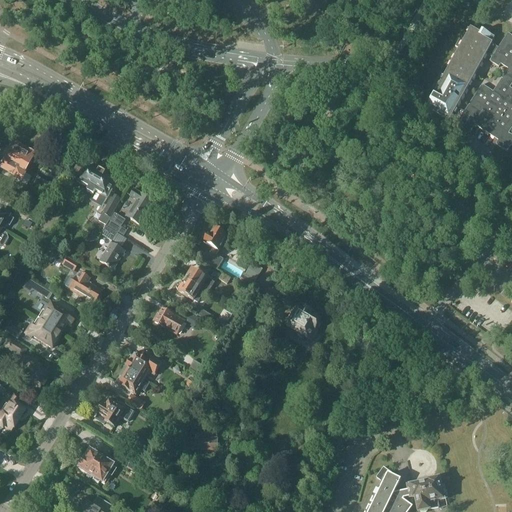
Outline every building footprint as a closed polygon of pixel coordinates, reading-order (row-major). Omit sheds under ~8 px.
[(511,36),(508,34),(499,48),(493,44),(492,43),(495,38),(486,33),(482,31),(480,34),(471,29),(467,35),(463,33),(456,47),(459,49),(445,75),(441,73),(433,87),(437,90),(426,109),(431,112),(463,130),(464,129),(471,133),(474,127),(476,128),(477,127),(498,141),(496,144),(508,152),(511,147),(511,135),(509,134),(511,128),(511,36)] [(12,148),(2,164),(12,170),(10,173),(14,176),(12,179),(19,183),(20,181),(27,185),(31,178),(24,174),(25,172),(23,171),(31,158),(32,156),(13,145),(12,148)] [(86,166),(77,182),(89,189),(87,192),(94,196),(91,200),(98,204),(100,200),(105,203),(116,183),(105,177),(106,174),(100,170),(98,173),(86,166)] [(136,201),(128,214),(133,217),(131,221),(141,227),(149,215),(148,214),(150,211),(151,212),(156,203),(141,194),(140,194),(134,190),(130,197),(136,201)] [(33,208),(32,210),(41,216),(43,213),(48,202),(50,200),(40,195),(33,208)] [(114,195),(103,214),(111,218),(121,200),(114,195)] [(0,229),(3,231),(7,225),(10,227),(14,220),(0,211),(0,229)] [(29,211),(26,218),(38,225),(41,218),(29,211)] [(111,221),(107,228),(117,234),(121,228),(125,221),(115,215),(111,221)] [(107,228),(102,235),(112,242),(117,234),(107,228)] [(208,235),(204,243),(213,249),(205,264),(217,271),(223,260),(216,256),(228,236),(214,229),(210,236),(208,235)] [(241,231),(238,236),(247,241),(250,235),(241,231)] [(112,243),(100,262),(108,268),(110,270),(110,269),(114,271),(126,252),(112,243)] [(58,253),(54,260),(73,271),(77,265),(58,253)] [(23,257),(16,269),(23,274),(30,261),(23,257)] [(13,258),(9,266),(13,269),(18,261),(13,258)] [(243,276),(240,282),(256,292),(260,286),(255,283),(264,270),(254,264),(245,277),(243,276)] [(187,279),(185,281),(205,293),(208,295),(216,283),(193,269),(190,275),(188,275),(186,277),(187,279)] [(12,271),(7,279),(13,283),(18,274),(12,271)] [(70,279),(65,287),(69,289),(69,290),(79,297),(92,304),(93,305),(96,299),(99,299),(101,296),(100,294),(101,292),(87,284),(89,281),(78,274),(74,282),(70,279)] [(223,275),(220,279),(221,280),(227,284),(230,279),(223,275)] [(178,285),(177,288),(178,291),(179,292),(194,301),(198,303),(205,293),(185,281),(184,284),(183,284),(182,285),(178,285)] [(41,289),(38,294),(48,300),(51,295),(41,289)] [(40,321),(61,334),(66,325),(71,328),(75,321),(71,318),(65,314),(63,313),(62,313),(61,312),(59,310),(50,305),(45,313),(40,321)] [(291,319),(287,327),(297,333),(297,335),(303,339),(305,337),(312,341),(318,332),(315,330),(316,328),(319,329),(321,324),(320,322),(321,320),(313,315),(313,314),(302,307),(302,308),(298,305),(295,312),(290,319),(291,319)] [(157,319),(155,323),(177,336),(185,322),(163,310),(160,315),(158,314),(156,318),(157,319)] [(201,310),(198,315),(210,322),(213,317),(201,310)] [(192,316),(189,321),(196,325),(199,320),(192,316)] [(31,325),(25,335),(28,337),(31,339),(32,337),(33,338),(38,341),(39,341),(40,342),(42,343),(44,344),(51,349),(56,341),(57,341),(57,340),(59,338),(60,335),(61,334),(40,321),(35,328),(33,327),(31,325)] [(9,325),(5,332),(17,340),(21,333),(9,325)] [(10,340),(5,348),(12,352),(21,358),(21,357),(26,350),(10,340)] [(127,367),(126,369),(145,381),(150,372),(150,373),(156,376),(163,365),(153,359),(150,363),(141,357),(141,356),(139,355),(138,355),(135,354),(132,359),(130,362),(128,364),(127,365),(127,367)] [(20,370),(16,377),(19,379),(29,385),(30,384),(39,390),(48,376),(38,370),(39,369),(40,368),(39,368),(35,365),(26,360),(23,359),(18,368),(20,370)] [(195,362),(191,370),(203,378),(208,370),(195,362)] [(122,380),(119,385),(119,387),(121,388),(122,388),(136,396),(140,390),(142,391),(145,393),(150,384),(145,381),(126,369),(125,370),(123,371),(122,373),(122,376),(120,378),(122,380)] [(192,379),(188,385),(196,390),(199,386),(202,380),(196,377),(194,380),(192,379)] [(202,380),(199,386),(209,392),(212,386),(202,380)] [(131,395),(128,402),(135,406),(141,410),(145,404),(131,395)] [(14,396),(0,417),(0,432),(4,427),(11,431),(14,427),(15,428),(18,423),(17,423),(24,411),(15,405),(19,399),(14,396)] [(99,415),(96,420),(104,425),(106,423),(115,428),(121,418),(128,422),(134,413),(127,408),(118,403),(116,405),(112,403),(110,405),(108,403),(106,407),(103,405),(102,407),(100,408),(99,409),(99,412),(98,414),(99,415)] [(189,440),(188,450),(216,451),(217,434),(210,433),(210,428),(198,428),(198,434),(195,434),(195,441),(189,440)] [(84,459),(78,469),(87,475),(86,478),(89,480),(92,478),(93,479),(92,482),(98,485),(99,483),(100,484),(101,483),(106,475),(111,478),(116,470),(111,467),(111,466),(103,462),(102,459),(99,457),(97,457),(89,452),(84,459)] [(144,454),(140,461),(148,466),(152,459),(144,454)] [(135,458),(128,469),(142,477),(148,466),(140,461),(135,458)] [(405,511),(411,505),(411,504),(410,506),(403,501),(404,499),(410,498),(410,499),(415,498),(418,511),(427,511),(428,511),(439,508),(438,501),(446,499),(446,497),(447,495),(446,491),(444,490),(444,488),(441,489),(439,479),(437,479),(436,477),(430,479),(430,481),(428,481),(428,482),(419,484),(410,486),(408,487),(409,491),(395,495),(401,481),(398,480),(399,479),(384,468),(376,478),(377,479),(377,478),(382,481),(367,511),(405,511)] [(78,505),(77,507),(77,508),(78,510),(79,511),(80,511),(111,511),(114,508),(97,497),(96,498),(97,498),(93,505),(95,506),(93,509),(91,508),(85,505),(84,504),(82,503),(80,503),(79,504),(78,505)]
